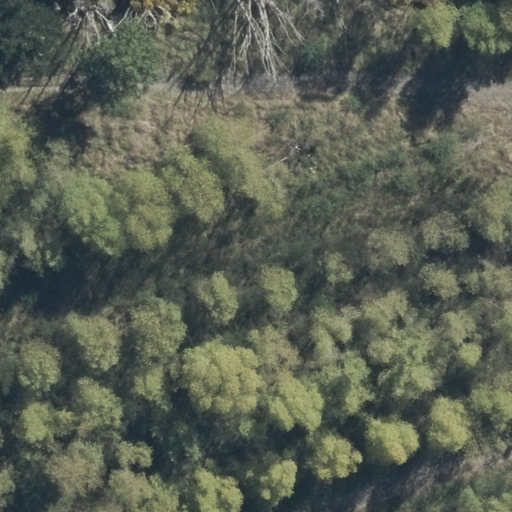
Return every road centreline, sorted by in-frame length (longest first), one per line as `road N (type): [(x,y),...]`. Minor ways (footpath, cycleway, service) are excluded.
road 1 (track): [(0,76),(511,79)]
road 2 (track): [(244,511),(511,423)]
